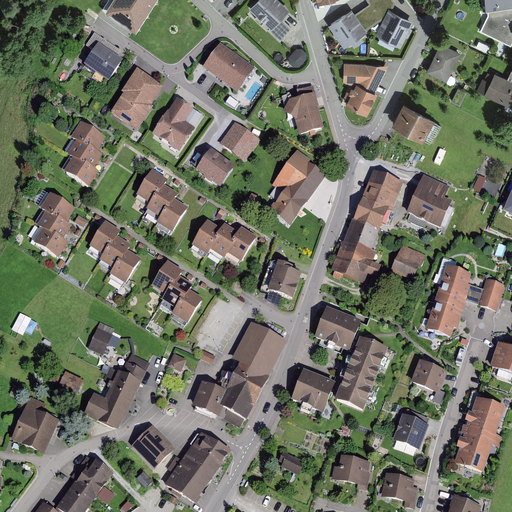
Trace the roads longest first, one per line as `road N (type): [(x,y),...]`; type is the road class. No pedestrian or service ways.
road 1 (residential): [(326,71),(285,78),(224,30),(181,66),(161,67),(96,20)]
road 2 (residential): [(18,511),(69,452),(152,424),(206,428),(247,451)]
road 3 (residential): [(481,325),(427,511)]
road 4 (residential): [(355,144),(302,324)]
road 5 (residential): [(440,0),(374,133),(355,144)]
road 6 (residential): [(302,324),(247,451)]
